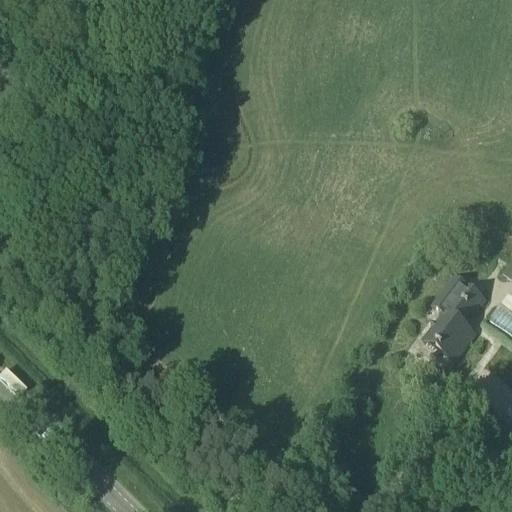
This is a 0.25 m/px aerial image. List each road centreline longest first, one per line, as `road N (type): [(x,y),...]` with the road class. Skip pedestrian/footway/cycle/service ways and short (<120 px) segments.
road 1 (track): [(368,511),(461,397),(511,428)]
road 2 (secondary): [(130,511),(0,385)]
